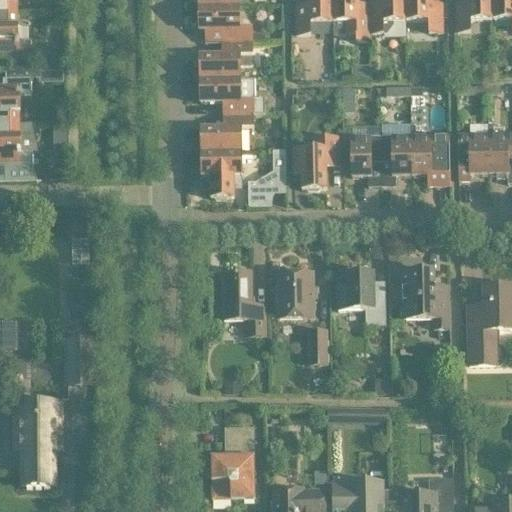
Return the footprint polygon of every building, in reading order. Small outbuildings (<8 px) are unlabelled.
[(0,0),(0,16),(16,16),(16,3),(18,3),(17,0),(0,0)] [(198,0),(199,10),(239,9),(238,0),(198,0)] [(333,25),(332,0),(308,0),(308,13),(295,13),(296,38),(310,38),(310,26),(333,25)] [(356,0),(332,0),(333,25),(345,25),(345,38),(356,37),(356,45),(370,45),(370,37),(369,12),(356,12),(356,0)] [(406,24),(405,0),(381,0),(381,12),(369,12),(370,37),(388,37),(393,29),(393,24),(406,24)] [(405,0),(406,24),(428,24),(428,36),(443,36),(442,11),(429,11),(429,0),(405,0)] [(494,22),(493,0),(468,0),(469,10),(456,10),(456,35),(470,35),(470,23),(494,22)] [(511,0),(493,0),(494,22),(511,22),(511,0)] [(239,21),(239,9),(199,10),(199,34),(226,34),(226,46),(252,45),(251,32),(251,29),(250,27),(249,25),(248,23),(246,22),(244,21),(241,21),(239,21)] [(16,16),(0,16),(0,54),(2,55),(2,62),(31,61),(30,44),(18,44),(18,29),(17,29),(16,16)] [(252,45),(226,46),(227,58),(200,59),(200,83),(240,82),(240,70),(252,69),(252,45)] [(63,74),(39,75),(39,81),(39,86),(63,85),(63,74)] [(31,99),(31,81),(5,81),(3,81),(3,89),(0,88),(0,126),(19,126),(18,114),(20,114),(19,99),(31,99)] [(240,82),(200,83),(201,107),(228,106),(228,119),(253,118),(265,118),(264,101),(254,101),(254,82),(240,82)] [(488,98),(487,89),(476,89),(461,90),(461,93),(456,94),(456,99),(488,98)] [(500,89),(487,89),(488,98),(500,98),(500,89)] [(410,91),(410,100),(423,99),(423,90),(410,91)] [(410,100),(410,91),(386,91),(386,100),(410,100)] [(253,118),(228,119),(228,131),(201,132),(201,155),(241,154),(241,132),(253,132),(253,118)] [(19,126),(0,126),(0,184),(37,184),(37,183),(32,183),(32,172),(33,172),(32,154),(38,154),(32,127),(19,126)] [(511,137),(488,138),(489,178),(508,178),(508,187),(511,187),(511,137)] [(489,178),(488,138),(457,138),(458,184),(470,184),(470,178),(489,178)] [(411,139),(381,140),(381,165),(382,165),(382,190),(392,190),(392,180),(411,179),(411,139)] [(411,139),(411,179),(427,179),(427,190),(450,189),(449,139),(411,139)] [(301,153),(293,153),(293,177),(301,177),(302,193),(327,193),(326,165),(339,165),(339,153),(338,140),(314,141),(314,153),(306,153),(301,153)] [(381,165),(381,140),(350,140),(351,180),(368,180),(368,191),(382,190),(382,165),(381,165)] [(242,188),(241,154),(201,155),(202,180),(210,179),(210,201),(234,201),(234,189),(242,188)] [(255,185),(248,185),(248,211),(271,210),(274,197),(286,197),(285,154),(273,154),(273,174),(255,185)] [(89,267),(89,243),(79,243),(79,267),(89,267)] [(434,274),(402,275),(402,323),(433,322),(434,333),(449,333),(448,297),(434,298),(434,274)] [(347,288),(336,288),(336,314),(365,313),(365,329),(386,328),(385,303),(373,303),(373,276),(347,276),(347,288)] [(313,277),(277,277),(278,323),(313,322),(313,277)] [(217,295),(215,298),(216,306),(217,308),(220,310),(224,310),(224,325),(246,324),(246,340),(265,340),(265,310),(252,310),(251,278),(223,279),(223,293),(219,294),(217,295)] [(484,321),(468,321),(468,349),(468,370),(499,370),(504,365),(506,360),(506,354),(503,349),(500,347),(499,347),(499,333),(511,332),(511,289),(483,290),(484,321)] [(3,349),(18,348),(18,323),(2,323),(3,349)] [(329,334),(308,334),(308,369),(329,369),(329,334)] [(96,341),(64,341),(64,390),(97,390),(96,341)] [(432,383),(431,398),(449,399),(450,384),(432,383)] [(389,385),(375,385),(376,398),(389,398),(389,385)] [(60,404),(16,404),(17,453),(24,453),(24,489),(54,489),(54,453),(60,453),(60,404)] [(327,412),(327,423),(343,423),(343,412),(327,412)] [(226,460),(211,460),(212,503),(254,502),(253,432),(225,433),(226,460)] [(495,511),(469,511),(511,511),(511,479),(511,480),(511,504),(495,504),(495,511)] [(428,498),(403,498),(403,511),(435,511),(453,510),(453,482),(428,483),(428,498)] [(383,511),(383,485),(333,486),(332,511),(383,511)] [(302,493),(273,493),(273,511),(324,511),(325,495),(302,495),(302,493)]
